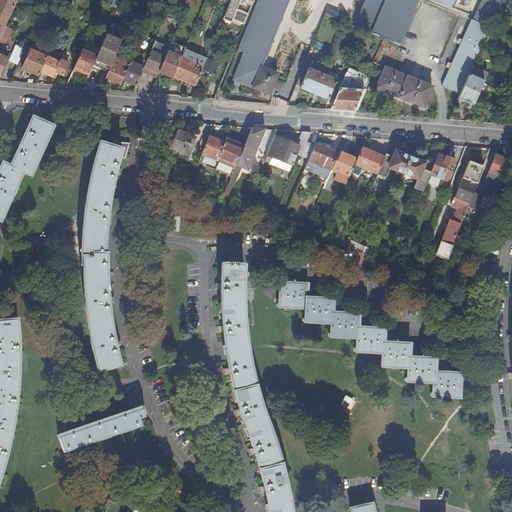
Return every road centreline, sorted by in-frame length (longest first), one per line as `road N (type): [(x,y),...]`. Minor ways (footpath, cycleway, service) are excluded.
road 1 (residential): [(511,138),(146,103)]
road 2 (residential): [(493,390),(407,324),(351,295),(302,271),(207,244)]
road 3 (residential): [(121,237),(120,296),(140,385),(162,436),(202,490),(232,511)]
road 4 (residential): [(249,511),(212,384),(207,244)]
road 5 (residential): [(249,511),(376,493),(459,511)]
road 6 (residential): [(493,390),(495,321),(511,234)]
road 7 (residential): [(146,103),(3,93)]
road 8 (residential): [(146,103),(121,237)]
